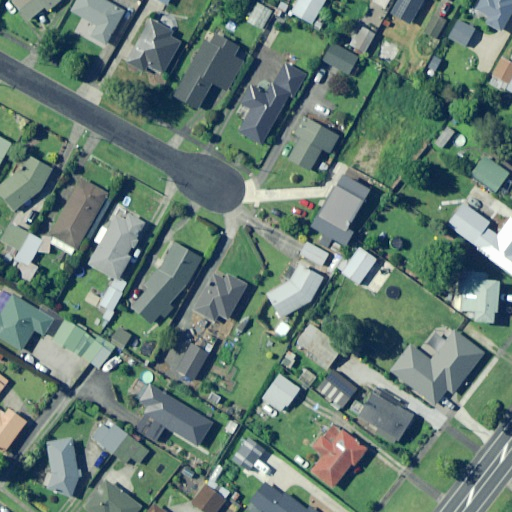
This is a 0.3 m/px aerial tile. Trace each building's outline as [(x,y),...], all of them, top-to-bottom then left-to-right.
[(43,8),(47,12),(59,2),(60,0),(11,0),(10,1),(28,22),(43,8)] [(123,11),(103,0),(76,0),(70,12),(96,26),(90,37),(104,45),(123,11)] [(320,0),(297,0),(292,13),(311,21),(320,0)] [(372,0),(371,2),(384,10),(389,0),(391,1),(391,0),(372,0)] [(400,0),(391,14),(408,25),(423,0),(439,0),(443,2),(443,0),(400,0)] [(511,8),(511,0),(478,0),(473,10),(487,18),(484,23),(499,32),(511,8)] [(444,22),(433,16),(423,33),(434,40),(444,22)] [(172,32),(149,19),(125,63),(144,73),(148,67),(162,75),(180,41),(170,36),(172,32)] [(474,30),(457,20),(447,38),(464,48),(474,30)] [(374,35),(358,26),(347,44),(364,53),(374,35)] [(238,47),(213,33),(209,41),(204,39),(172,97),(197,110),(212,84),(227,92),(244,61),(234,55),(238,47)] [(399,48),(384,41),(377,54),(392,62),(399,48)] [(358,58),(331,42),(321,60),(348,76),(358,58)] [(511,64),(499,59),(488,84),(511,93),(511,64)] [(306,75),(285,63),(267,95),(251,85),(240,104),(249,110),(237,133),(261,146),(290,94),(294,96),(306,75)] [(409,122),(391,112),(385,123),(366,112),(356,130),(386,146),(398,125),(405,129),(409,122)] [(321,150),(329,154),(339,136),(306,118),(296,136),(298,137),(286,159),(309,172),(321,150)] [(453,133),(446,127),(433,143),(441,149),(453,133)] [(0,160),(10,143),(0,137),(0,160)] [(492,157),(484,152),(468,176),(494,194),(510,170),(492,157)] [(51,171),(28,158),(20,169),(0,184),(0,195),(13,212),(38,191),(51,171)] [(369,190),(341,175),(312,230),(346,248),(353,233),(348,230),(369,190)] [(489,224),(462,204),(446,225),(477,248),(476,250),(511,276),(511,218),(511,217),(497,236),(486,228),(489,224)] [(88,264),(114,279),(99,306),(103,309),(97,320),(107,325),(131,283),(121,277),(131,258),(124,254),(138,229),(114,216),(107,229),(102,227),(94,241),(99,244),(88,264)] [(27,235),(9,224),(0,238),(0,241),(18,252),(13,260),(27,268),(43,240),(27,235)] [(328,254),(306,242),(299,255),(321,267),(328,254)] [(200,260),(175,243),(130,310),(152,325),(158,316),(161,318),(200,260)] [(376,260),(359,248),(341,274),(358,285),(376,260)] [(265,295),(280,320),(310,301),(324,279),(299,263),(288,281),(265,295)] [(488,274),(459,270),(457,294),(461,294),(459,311),(474,313),(473,322),(495,324),(500,282),(487,281),(488,274)] [(224,281),(214,275),(193,312),(214,324),(218,316),(226,320),(246,285),(228,274),(224,281)] [(394,334),(397,337),(408,324),(405,322),(412,313),(410,311),(416,304),(403,293),(397,301),(380,287),(371,298),(365,293),(348,314),(385,345),(394,334)] [(99,297),(88,292),(84,302),(95,307),(99,297)] [(52,319),(11,295),(0,315),(0,314),(0,338),(21,351),(33,331),(42,336),(52,319)] [(95,341),(57,317),(45,336),(99,370),(114,346),(98,336),(95,341)] [(290,328),(281,321),(274,332),(282,338),(290,328)] [(343,350),(310,324),(296,342),(315,356),(312,360),(326,371),(343,350)] [(166,371),(182,345),(171,337),(155,364),(166,371)] [(153,347),(144,343),(140,354),(148,358),(153,347)] [(208,355),(191,345),(176,370),(193,381),(208,355)] [(294,355),(287,351),(280,363),(287,367),(294,355)] [(343,409),(357,388),(331,370),(317,391),(343,409)] [(281,410),(275,406),(278,402),(284,406),(298,387),(279,373),(251,414),(264,423),(269,416),(274,420),(281,410)] [(0,391),(8,380),(0,374),(0,452),(3,454),(25,422),(5,408),(1,412),(0,411),(0,391)] [(211,424),(147,384),(137,401),(148,408),(135,429),(156,442),(165,427),(196,447),(211,424)] [(370,391),(355,416),(398,441),(413,416),(370,391)] [(366,450),(332,422),(311,447),(322,456),(309,471),(331,489),(352,464),(353,466),(366,450)] [(109,430),(101,424),(91,438),(125,464),(129,458),(138,464),(148,451),(113,425),(109,430)] [(76,438),(46,442),(51,477),(46,488),(68,499),(81,476),(76,438)] [(221,487),(210,478),(191,504),(201,511),(216,511),(230,493),(221,487)] [(136,511),(140,507),(104,479),(82,508),(88,511),(136,511)] [(282,496),(263,482),(248,502),(261,511),(311,511),(285,492),(282,496)]
